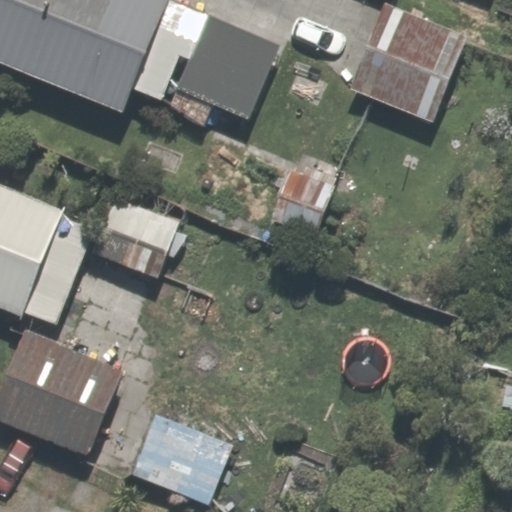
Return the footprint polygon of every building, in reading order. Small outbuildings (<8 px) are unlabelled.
[(0,0),(0,54),(133,104),(141,83),(170,94),(175,78),(264,110),(292,36),(225,11),(217,34),(165,15),(170,0),(0,0)] [(487,33),(402,0),(390,0),(357,85),(452,122),(487,33)] [(103,208),(0,167),(0,295),(59,319),(103,208)] [(184,206),(122,187),(103,248),(165,267),(184,206)] [(128,360),(33,322),(0,402),(0,409),(92,447),(128,360)] [(243,440),(166,401),(134,463),(211,503),(243,440)]
